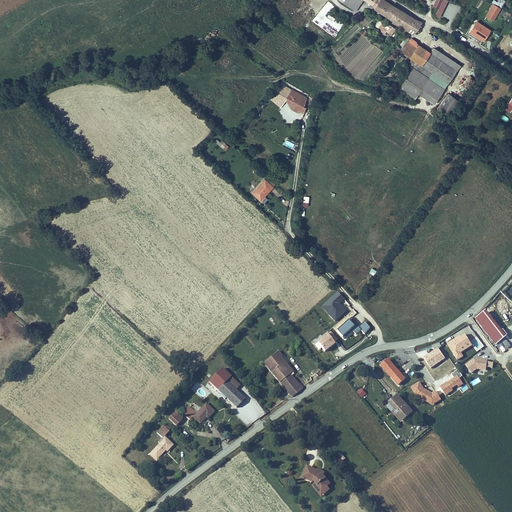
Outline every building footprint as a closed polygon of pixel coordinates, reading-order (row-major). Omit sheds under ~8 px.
[(392,0),(383,0),(379,7),(387,12),(395,1),(392,0)] [(435,15),(440,17),(446,0),(434,0),(433,6),(437,8),(435,15)] [(395,1),(387,12),(390,14),(398,3),(395,1)] [(398,3),(390,14),(395,18),(402,7),(398,3)] [(493,4),(487,13),(493,18),(500,9),(493,4)] [(402,7),(395,18),(415,31),(422,21),(402,7)] [(478,19),(470,29),(483,38),(490,28),(478,19)] [(419,42),(421,40),(413,35),(402,49),(410,56),(422,64),(431,51),(419,42)] [(458,71),(431,51),(422,64),(410,56),(409,57),(408,58),(431,76),(433,73),(448,84),(458,71)] [(436,100),(448,84),(433,73),(431,76),(421,89),(436,100)] [(274,96),(284,104),(285,103),(288,98),(295,88),(285,82),(274,96)] [(309,111),(309,108),(307,107),(306,96),(295,88),(288,98),(293,101),(289,106),(294,109),(297,105),(304,110),(309,113),(309,111)] [(449,94),(438,109),(450,118),(461,102),(449,94)] [(302,114),(304,110),(297,105),(294,109),(302,114)] [(215,141),(225,151),(229,146),(221,139),(219,141),(217,139),(215,141)] [(270,208),(286,190),(281,185),(277,189),(273,185),(261,199),(270,208)] [(343,299),(338,293),(325,305),(332,313),(329,315),(335,321),(345,312),(340,305),(338,307),(337,305),(343,299)] [(511,302),(503,293),(494,301),(502,309),(508,304),(511,306),(511,302)] [(502,330),(488,311),(479,318),(495,341),(498,346),(511,338),(508,332),(505,328),(502,330)] [(370,328),(364,322),(358,327),(350,319),(336,331),(342,338),(351,330),(356,335),(360,330),(364,335),(370,328)] [(337,339),(331,332),(318,343),(325,352),(329,348),(328,348),(329,347),(330,348),(335,344),(334,342),(337,339)] [(470,343),(465,335),(459,339),(459,338),(448,344),(457,360),(463,357),(459,350),(470,343)] [(478,337),(471,341),(477,351),(484,347),(478,337)] [(442,347),(439,343),(437,345),(432,346),(435,351),(424,359),(431,369),(435,365),(434,364),(438,361),(439,363),(445,358),(438,349),(442,347)] [(282,349),(267,360),(270,365),(294,396),(304,388),(303,386),(295,376),(298,373),(284,355),(285,353),(282,349)] [(393,359),(385,365),(401,383),(408,378),(393,359)] [(474,359),(466,366),(471,373),(477,369),(486,370),(487,367),(492,368),(493,363),(487,362),(488,361),(474,359)] [(227,369),(214,383),(243,408),(251,398),(232,382),(236,377),(227,369)] [(463,376),(458,370),(452,375),(454,379),(448,383),(447,383),(440,388),(446,396),(453,391),(452,389),(457,385),(459,387),(463,384),(459,379),(463,376)] [(470,381),(473,386),(481,382),(479,377),(470,381)] [(426,392),(420,383),(411,388),(417,397),(428,403),(430,398),(438,402),(441,400),(436,391),(432,394),(427,391),(426,392)] [(361,398),(365,394),(361,389),(357,392),(361,398)] [(406,420),(415,413),(400,396),(390,405),(401,418),(403,416),(406,420)] [(196,406),(189,414),(195,420),(197,418),(206,425),(212,417),(214,419),(220,412),(211,405),(204,413),(196,406)] [(401,418),(390,405),(388,406),(403,423),(406,420),(403,416),(401,418)] [(185,423),(183,421),(177,416),(174,420),(182,427),(185,423)] [(169,427),(161,434),(167,440),(175,432),(169,427)] [(171,441),(160,452),(157,456),(161,460),(164,456),(166,457),(171,451),(173,453),(178,447),(171,441)] [(312,466),(307,476),(315,481),(317,479),(320,481),(322,483),(328,489),(332,485),(335,483),(328,475),(327,474),(326,476),(320,473),(322,470),(312,466)] [(328,489),(322,483),(318,486),(327,495),(335,489),(332,485),(328,489)]
